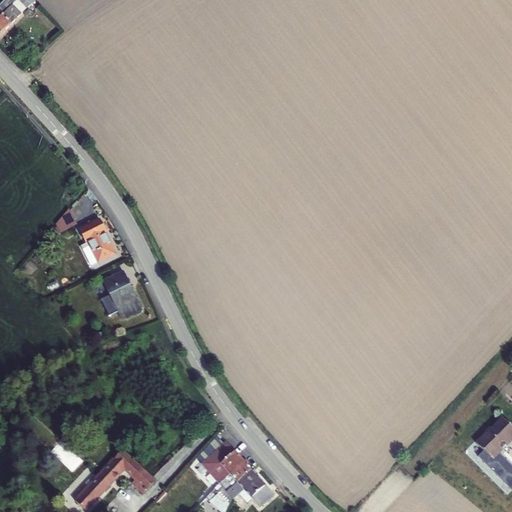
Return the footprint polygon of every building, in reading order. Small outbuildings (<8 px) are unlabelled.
[(11,0),(0,13),(0,39),(3,42),(40,2),(38,0),(11,0)] [(75,205),(61,219),(66,217),(70,225),(66,228),(66,229),(83,221),(75,205)] [(66,217),(61,219),(66,228),(70,225),(66,217)] [(83,225),(88,237),(108,225),(104,217),(83,225)] [(119,250),(108,225),(88,237),(90,242),(86,244),(94,261),(119,250)] [(149,310),(132,272),(103,285),(110,302),(118,298),(127,320),(149,310)] [(511,419),(508,415),(482,442),(497,458),(511,441),(511,419)] [(201,458),(205,463),(228,442),(221,434),(202,457),(201,458)] [(249,459),(240,450),(230,440),(205,463),(223,482),(249,459)] [(89,506),(110,483),(127,466),(137,475),(134,479),(146,490),(159,477),(125,446),(78,496),(89,506)] [(256,468),(249,459),(223,482),(216,490),(210,497),(221,511),(229,511),(236,497),(231,491),(256,468)] [(259,498),(265,504),(279,492),(256,468),(231,491),(236,497),(238,499),(244,494),(253,503),(259,498)]
